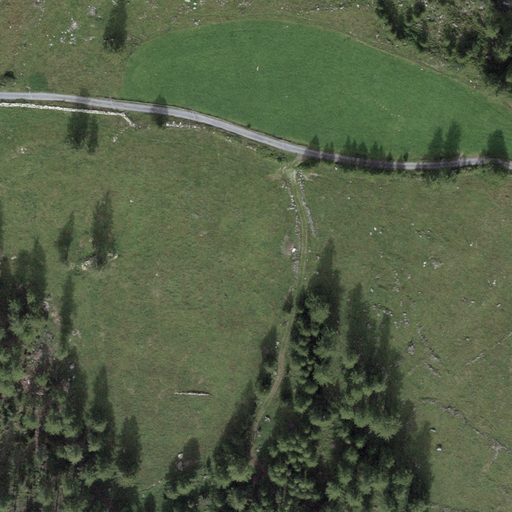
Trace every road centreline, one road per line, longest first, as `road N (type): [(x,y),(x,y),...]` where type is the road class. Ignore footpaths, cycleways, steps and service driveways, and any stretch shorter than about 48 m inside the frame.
road 1 (track): [(0,96),(172,111),(307,151),(511,167)]
road 2 (track): [(307,151),(300,177),(310,245),(259,419)]
road 3 (track): [(323,511),(258,464),(259,419)]
